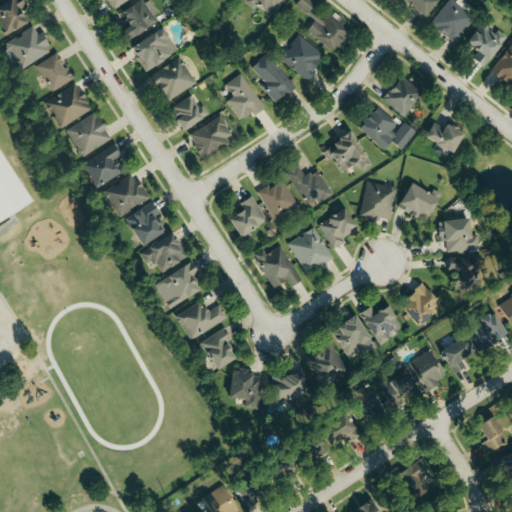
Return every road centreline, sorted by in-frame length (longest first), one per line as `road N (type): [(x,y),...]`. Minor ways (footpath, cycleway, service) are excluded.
road 1 (residential): [(57,0),(270,333)]
road 2 (residential): [(185,199),(316,115),(388,32)]
road 3 (residential): [(292,511),(511,371)]
road 4 (residential): [(511,130),(348,0)]
road 5 (residential): [(270,333),(387,258)]
